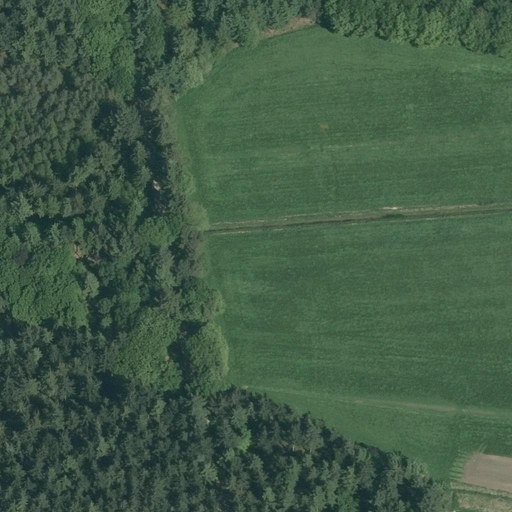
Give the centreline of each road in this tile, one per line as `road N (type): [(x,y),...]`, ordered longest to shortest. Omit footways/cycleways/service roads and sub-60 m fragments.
road 1 (track): [(223,511),(170,252)]
road 2 (track): [(170,252),(119,0)]
road 3 (track): [(170,252),(0,265)]
